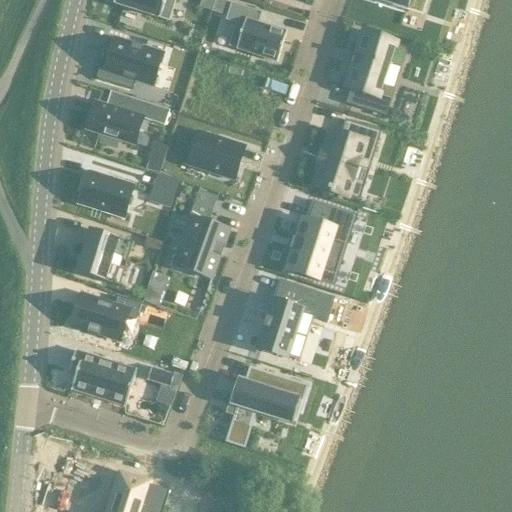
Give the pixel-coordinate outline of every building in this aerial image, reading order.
[(115,0),(114,4),(169,22),(176,0),(115,0)] [(377,0),(406,9),(408,0),(423,0),(426,1),(426,0),(377,0)] [(231,3),(225,21),(235,24),(228,47),(236,50),(236,51),(237,51),(237,50),(277,62),(287,32),(286,32),(285,33),(258,24),(262,13),(231,3)] [(351,88),(346,104),(386,117),(395,89),(383,85),(390,64),(402,68),(408,49),(364,35),(357,56),(354,55),(351,64),(354,65),(347,87),(351,88)] [(110,73),(136,81),(153,87),(165,47),(147,41),(144,49),(115,40),(111,53),(110,57),(114,58),(110,73)] [(219,66),(205,113),(258,129),(265,104),(238,96),(245,73),(219,66)] [(96,103),(87,131),(134,146),(142,120),(165,127),(170,111),(127,98),(123,111),(107,106),(96,103)] [(321,170),(316,187),(346,197),(356,167),(369,171),(381,132),(345,121),(340,136),(333,133),(327,151),(324,150),(318,169),(321,170)] [(198,133),(187,166),(234,181),(245,148),(198,133)] [(156,145),(148,171),(159,175),(168,149),(156,145)] [(88,173),(78,205),(124,219),(134,187),(88,173)] [(195,220),(177,268),(211,280),(219,257),(221,257),(224,248),(223,247),(229,231),(208,223),(218,198),(199,191),(189,218),(195,220)] [(294,252),(288,271),(318,280),(324,261),(339,266),(355,216),(313,203),(307,222),(303,221),(297,240),(293,239),(290,250),(294,252)] [(89,228),(76,275),(123,288),(138,235),(118,229),(116,236),(89,228)] [(278,280),(256,347),(293,358),(306,316),(326,322),(334,298),(278,280)] [(82,295),(72,327),(119,342),(127,318),(136,321),(141,306),(117,298),(115,306),(82,295)] [(75,352),(69,371),(76,374),(71,390),(125,408),(137,372),(75,352)] [(237,406),(225,443),(245,450),(257,413),(284,421),(290,404),(302,408),(304,401),(308,386),(249,367),(245,382),(240,381),(233,405),(237,406)] [(151,368),(147,381),(170,388),(174,375),(151,368)] [(159,511),(166,493),(169,494),(170,492),(147,485),(121,476),(109,511),(159,511)]
